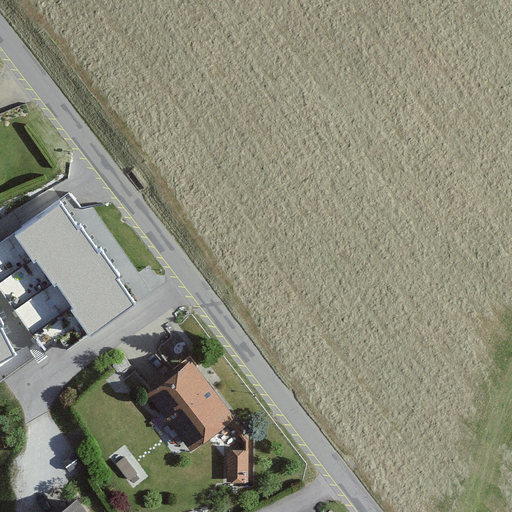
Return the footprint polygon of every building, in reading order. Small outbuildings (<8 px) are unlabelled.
[(130,300),(59,201),(16,232),(87,330),(130,300)] [(0,356),(11,350),(0,329),(0,356)] [(146,393),(191,449),(232,416),(187,360),(146,393)] [(245,482),(246,451),(226,451),(225,482),(245,482)] [(86,511),(76,497),(54,511),(86,511)]
